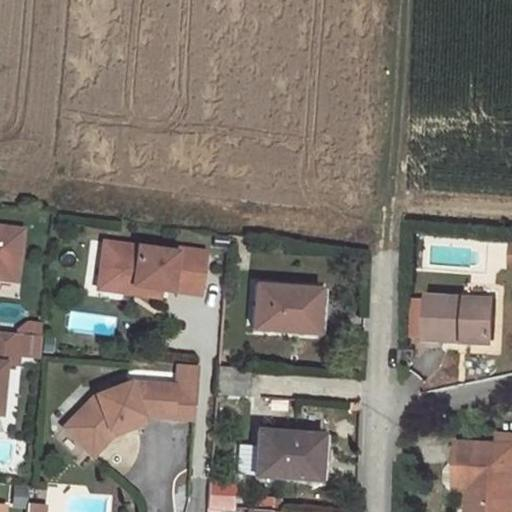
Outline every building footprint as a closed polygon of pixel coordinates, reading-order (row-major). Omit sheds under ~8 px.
[(0,225),(0,277),(22,280),(29,229),(0,225)] [(98,238),(93,273),(123,277),(127,281),(126,289),(154,293),(155,285),(194,291),(200,249),(170,244),(170,248),(98,238)] [(123,277),(93,273),(92,285),(126,289),(127,281),(123,277)] [(331,285),(265,281),(261,332),(327,336),(331,285)] [(504,301),(438,300),(437,343),(469,345),(470,340),(503,341),(504,301)] [(0,321),(21,322),(21,303),(0,302),(0,321)] [(0,415),(6,416),(11,365),(20,366),(21,356),(23,335),(0,332),(0,415)] [(45,358),(46,337),(23,335),(21,356),(45,358)] [(173,381),(171,413),(187,414),(190,360),(174,360),(173,381)] [(209,368),(208,395),(237,397),(239,370),(209,368)] [(94,391),(62,424),(86,447),(107,424),(141,411),(171,413),(173,381),(127,378),(94,391)] [(107,424),(86,447),(91,452),(110,431),(143,419),(141,411),(107,424)] [(311,439),(246,434),(245,449),(228,447),(226,477),(308,483),(311,439)] [(511,511),(511,441),(469,439),(468,461),(483,463),(482,487),(481,511),(511,511)] [(483,463),(468,461),(465,486),(482,487),(483,463)] [(201,486),(200,510),(221,511),(222,511),(224,493),(218,487),(201,486)] [(51,511),(52,504),(32,503),(31,511),(51,511)] [(241,511),(263,511),(264,505),(242,503),(241,511)]
